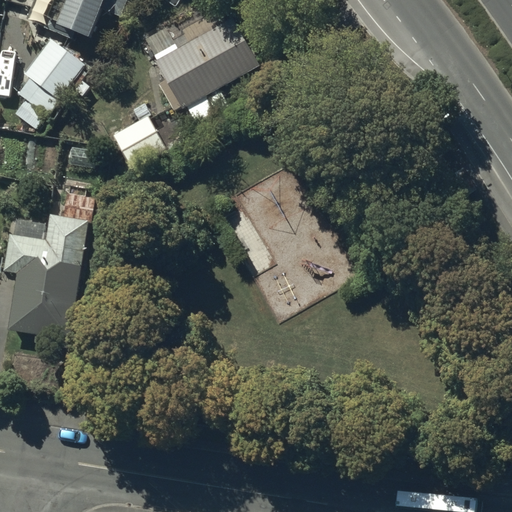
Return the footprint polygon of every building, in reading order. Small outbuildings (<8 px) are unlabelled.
[(133,0),(74,0),(81,3),(67,38),(95,49),(108,16),(124,22),(133,0)] [(264,73),(237,26),(163,68),(190,115),(264,73)] [(85,71),(53,47),(29,79),(33,85),(22,100),(30,106),(21,118),(39,131),(85,71)] [(139,120),(116,133),(133,167),(167,148),(165,144),(169,142),(156,116),(151,118),(149,115),(152,114),(145,101),(133,107),(139,120)] [(99,149),(72,146),(69,165),(96,168),(99,149)] [(467,195),(478,189),(464,167),(454,173),(467,195)] [(73,347),(92,229),(57,223),(53,249),(14,243),(9,276),(22,278),(13,338),(73,347)]
